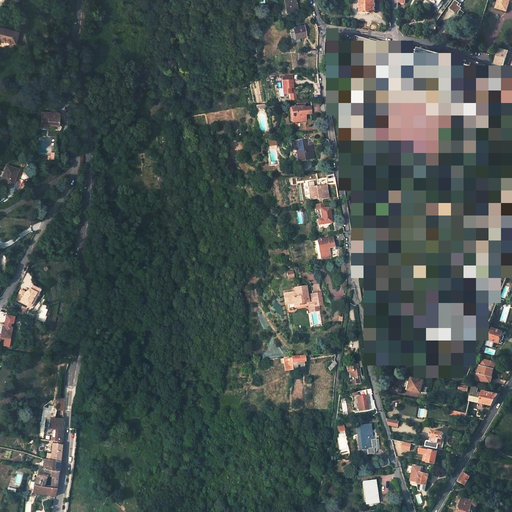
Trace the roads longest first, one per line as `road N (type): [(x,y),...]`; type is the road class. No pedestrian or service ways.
road 1 (unclassified): [(56,511),(87,304),(86,136)]
road 2 (residential): [(353,281),(321,73),(322,30)]
road 3 (residential): [(411,511),(367,368),(353,281)]
road 4 (residential): [(0,302),(67,189),(86,136)]
road 5 (residential): [(511,379),(432,511)]
road 6 (unclassified): [(86,136),(76,68),(80,0)]
road 7 (track): [(314,511),(336,379)]
road 8 (residential): [(393,36),(511,70)]
